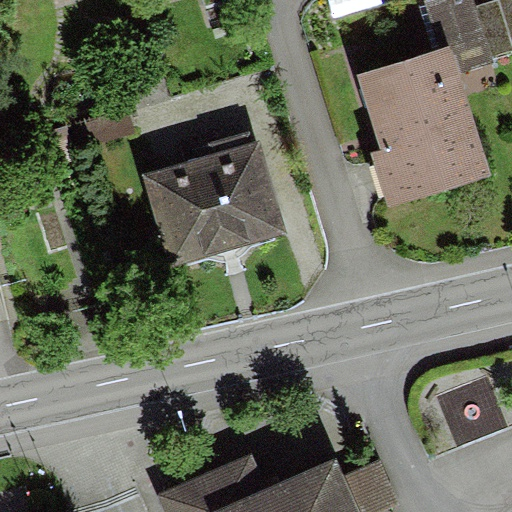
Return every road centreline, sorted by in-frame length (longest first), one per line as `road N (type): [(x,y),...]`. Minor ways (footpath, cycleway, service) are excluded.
road 1 (tertiary): [(374,324),(0,409)]
road 2 (residential): [(374,324),(277,0)]
road 3 (tertiary): [(511,292),(374,324)]
